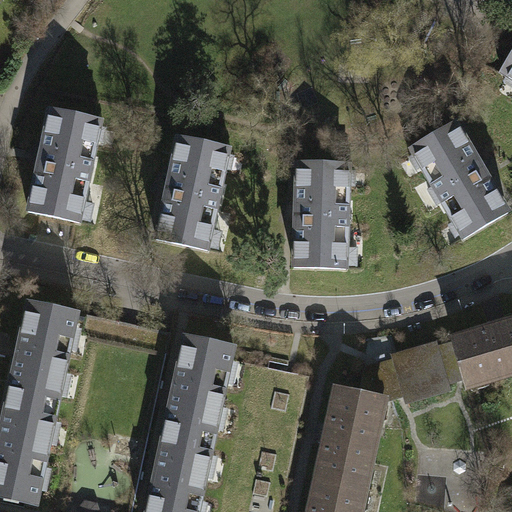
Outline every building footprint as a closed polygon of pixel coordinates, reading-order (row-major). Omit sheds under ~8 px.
[(511,56),(501,74),(511,80),(511,56)] [(99,122),(49,111),(39,161),(28,213),(78,223),(99,122)] [(457,123),(412,150),(463,240),(508,213),(481,164),(457,123)] [(227,148),(178,138),(166,187),(155,239),(208,251),(227,148)] [(348,166),(296,166),(295,267),(346,268),(348,166)] [(6,399),(56,410),(79,313),(29,302),(18,349),(6,399)] [(492,330),(454,340),(455,343),(465,378),(467,386),(511,373),(511,323),(507,325),(506,324),(498,326),(492,328),(492,330)] [(163,429),(213,440),(232,346),(183,336),(172,386),(163,429)] [(366,368),(360,394),(384,399),(384,401),(406,396),(407,400),(449,389),(447,384),(465,378),(455,343),(436,348),(436,346),(394,357),(395,360),(383,363),(366,368)] [(318,481),(364,490),(384,401),(384,399),(360,394),(338,389),(330,428),(328,428),(326,436),(325,442),(326,443),(318,481)] [(56,410),(6,399),(0,425),(0,496),(34,504),(56,410)] [(197,511),(213,440),(163,429),(153,476),(145,511),(197,511)] [(359,511),(364,490),(318,481),(311,511),(359,511)]
